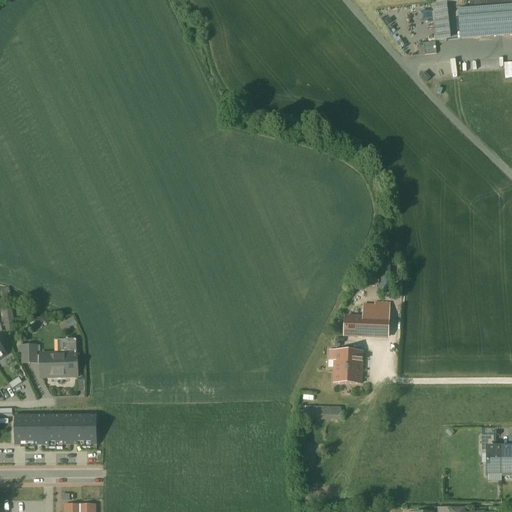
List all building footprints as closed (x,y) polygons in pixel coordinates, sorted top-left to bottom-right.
[(475,0),(469,1),(470,9),(458,10),(460,40),(511,36),(511,9),(511,0),(475,0)] [(447,3),(437,4),(432,4),(436,42),(451,40),(447,3)] [(435,43),(424,44),(418,45),(419,57),(436,55),(435,43)] [(375,306),(364,306),(363,319),(345,318),(344,336),(388,338),(390,304),(375,304),(375,306)] [(11,309),(4,310),(6,326),(7,331),(14,330),(11,309)] [(70,329),(76,325),(73,318),(66,322),(70,329)] [(64,340),(64,355),(41,356),(41,377),(52,377),(52,380),(66,379),(66,377),(77,376),(76,340),(64,340)] [(36,347),(22,347),(22,353),(23,364),(37,363),(36,347)] [(362,353),(338,351),(337,371),(335,371),(334,383),(360,385),(362,353)] [(13,388),(22,383),(20,378),(10,384),(13,388)] [(341,409),(306,409),(301,409),(301,420),(341,421),(341,409)] [(97,416),(15,417),(15,447),(21,447),(97,446),(97,416)] [(494,437),(482,437),(482,455),(487,455),(488,449),(494,449),(494,437)] [(511,448),(509,449),(502,449),(502,475),(511,474),(511,448)] [(494,449),(488,449),(487,455),(487,475),(502,475),(502,449),(494,449)]
